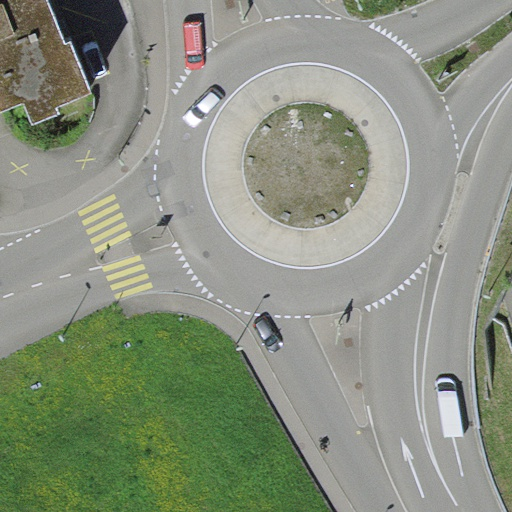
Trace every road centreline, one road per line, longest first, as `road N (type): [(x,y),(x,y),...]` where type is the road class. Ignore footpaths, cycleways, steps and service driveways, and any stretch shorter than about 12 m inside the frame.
road 1 (motorway): [(440,511),(454,452),(449,321),(485,184),(511,118)]
road 2 (primary): [(266,284),(334,434),(387,482)]
road 3 (primary): [(387,482),(396,404),(392,254)]
road 4 (tertiary): [(0,303),(191,221)]
road 5 (primary): [(203,88),(178,153),(191,221)]
road 6 (primary): [(266,284),(293,290),(346,283),(392,254)]
road 7 (primary): [(392,254),(422,209),(431,156),(426,129)]
road 8 (motorway): [(480,0),(376,60)]
